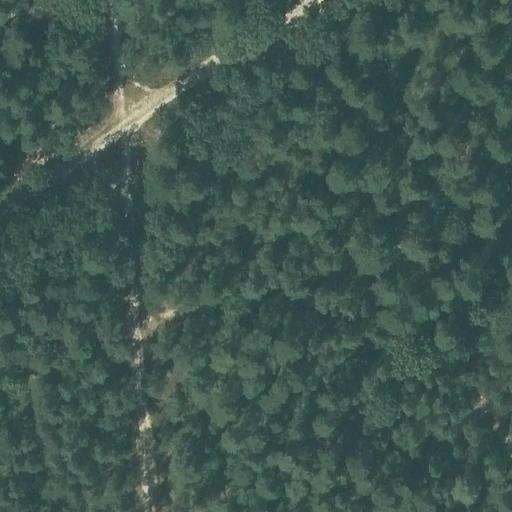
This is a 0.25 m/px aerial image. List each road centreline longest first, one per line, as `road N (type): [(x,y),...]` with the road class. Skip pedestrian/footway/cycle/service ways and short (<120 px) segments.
road 1 (track): [(109,0),(147,511)]
road 2 (track): [(309,0),(0,209)]
